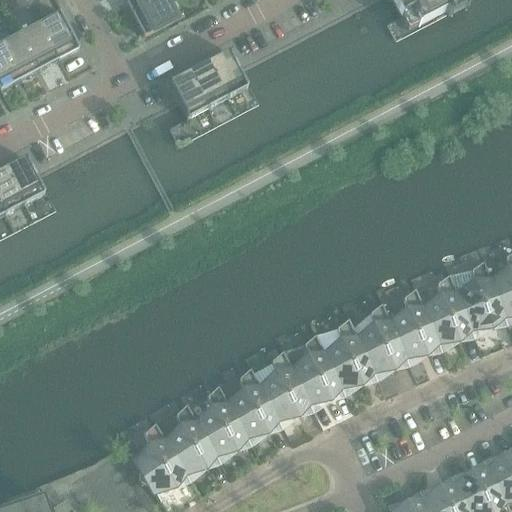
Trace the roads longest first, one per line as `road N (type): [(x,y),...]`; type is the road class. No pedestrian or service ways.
road 1 (residential): [(328,441),(511,355)]
road 2 (residential): [(124,81),(282,0)]
road 3 (residential): [(352,492),(511,417)]
road 4 (residential): [(204,511),(328,441)]
road 5 (residential): [(0,148),(124,81)]
